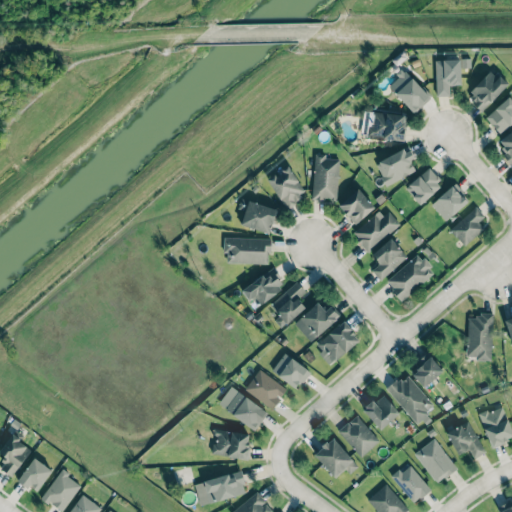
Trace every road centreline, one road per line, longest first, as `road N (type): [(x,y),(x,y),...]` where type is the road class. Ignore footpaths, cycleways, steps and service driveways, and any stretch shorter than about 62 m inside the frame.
road 1 (residential): [(511,238),(287,432),(279,452)]
road 2 (residential): [(397,337),(313,240)]
